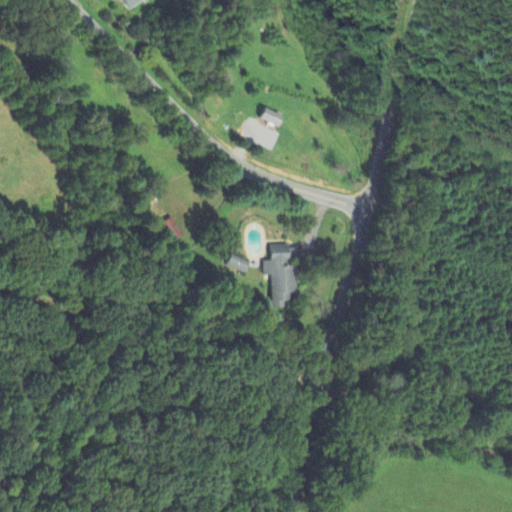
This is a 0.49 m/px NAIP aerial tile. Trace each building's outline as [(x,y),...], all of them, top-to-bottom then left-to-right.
[(119,0),(125,8),(137,0),(119,0)] [(261,120),(279,128),(284,118),(266,110),(261,120)] [(241,122),(272,137),(275,131),(244,116),(241,122)] [(186,237),(175,219),(163,226),(174,244),(186,237)] [(272,306),(287,306),(287,291),(297,291),(296,264),(289,264),(288,243),(271,243),(271,260),(263,260),(264,274),(272,274),(272,306)] [(227,268),(245,275),(249,261),(231,254),(227,268)]
